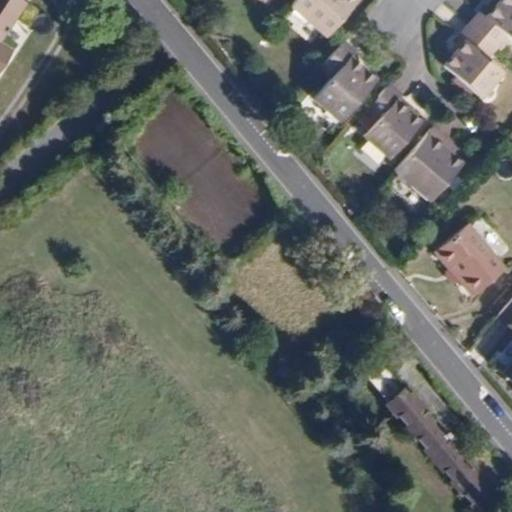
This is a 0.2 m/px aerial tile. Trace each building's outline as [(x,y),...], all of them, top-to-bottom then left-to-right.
[(26,53),(16,45),(44,8),(33,0),(0,0),(0,78),(4,81),(26,53)] [(295,0),(328,28),(353,0),(295,0)] [(511,0),(494,0),(487,8),(482,3),(460,29),(467,35),(448,57),(483,88),(504,65),(487,51),(508,26),(511,29),(511,0)] [(342,111),(378,70),(353,47),(357,42),(343,30),(321,56),(334,67),(316,88),(342,111)] [(400,85),(388,73),(364,101),(376,112),(363,125),(388,148),(420,113),(395,90),(400,85)] [(428,194),(461,157),(446,142),(452,136),(433,119),(394,163),(428,194)] [(510,247),(468,209),(437,243),(454,259),(462,251),(486,273),(510,247)] [(486,273),(462,251),(454,259),(479,281),(486,273)] [(511,300),(499,316),(511,326),(511,333),(491,359),(511,376),(511,300)] [(458,451),(374,350),(355,366),(475,510),(493,494),(489,488),(458,451)] [(504,476),(473,439),(458,451),(489,488),(504,476)]
